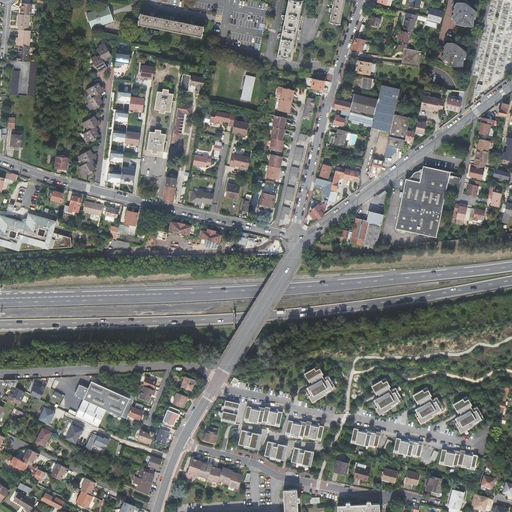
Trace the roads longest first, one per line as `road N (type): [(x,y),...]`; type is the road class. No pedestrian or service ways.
road 1 (trunk): [(0,323),(307,311),(511,279)]
road 2 (trunk): [(511,264),(367,281),(0,298)]
road 3 (residential): [(217,381),(330,417),(487,445)]
road 4 (secondary): [(300,242),(511,84)]
road 5 (residential): [(217,381),(178,364),(0,374)]
road 6 (residential): [(180,443),(282,476),(386,497)]
road 7 (unclassified): [(300,242),(297,222),(334,71)]
road 8 (secondary): [(217,381),(300,242)]
road 9 (residential): [(334,71),(270,56),(279,0)]
